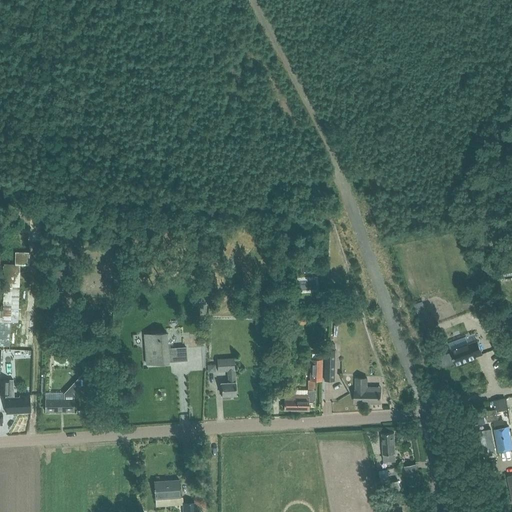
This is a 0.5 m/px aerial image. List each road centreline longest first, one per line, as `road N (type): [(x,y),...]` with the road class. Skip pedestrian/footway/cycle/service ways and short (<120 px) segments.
road 1 (unclassified): [(422,406),(332,159),(250,0)]
road 2 (unclassified): [(0,444),(212,431),(422,406)]
